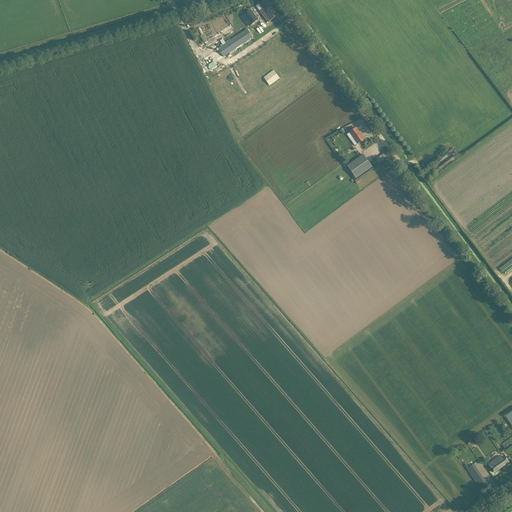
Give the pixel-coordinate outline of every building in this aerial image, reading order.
[(266,0),(263,0),(259,4),(262,9),(260,11),(268,22),(278,15),(266,0)] [(242,17),(249,26),(258,19),(250,10),(242,17)] [(223,57),(226,55),(252,37),(247,29),(218,48),(223,57)] [(355,145),(358,143),(364,139),(356,128),(352,131),(350,132),(353,136),(350,139),(355,145)] [(381,159),(386,157),(385,154),(375,157),(377,162),(382,161),(381,159)] [(347,166),(356,178),(372,167),(363,155),(347,166)] [(448,159),(442,166),(445,169),(452,162),(448,159)] [(511,444),(511,443),(509,439),(502,444),(506,450),(511,444)] [(488,464),(491,468),(494,472),(509,462),(505,456),(502,458),(500,456),(488,464)] [(489,487),(473,464),(469,467),(466,469),(481,490),(482,491),(489,487)]
